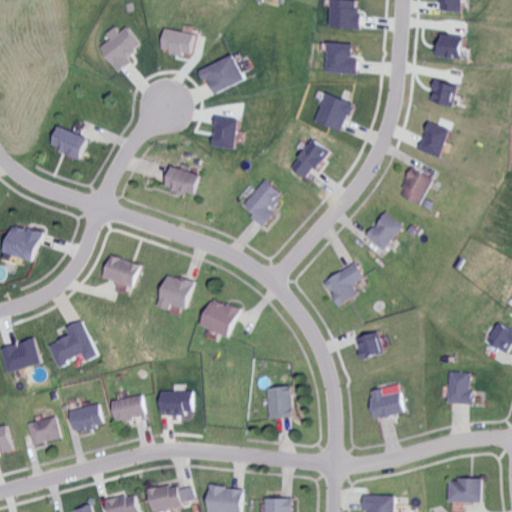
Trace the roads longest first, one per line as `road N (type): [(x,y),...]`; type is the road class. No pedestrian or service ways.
road 1 (residential): [(333,511),(332,384),(286,295),(237,257),(40,187),(0,156)]
road 2 (residential): [(335,464),(177,449),(0,490)]
road 3 (residential): [(271,281),(352,190),(378,147),(392,108),(401,0)]
road 4 (residential): [(511,438),(335,464)]
road 5 (residential): [(0,308),(47,293),(65,278),(99,207)]
road 6 (residential): [(99,207),(118,162),(166,103)]
